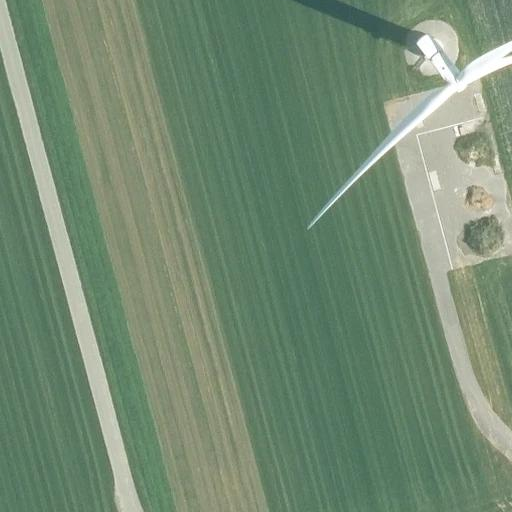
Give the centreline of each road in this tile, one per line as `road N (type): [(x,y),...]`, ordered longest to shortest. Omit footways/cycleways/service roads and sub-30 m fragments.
road 1 (track): [(0,32),(129,511)]
road 2 (track): [(396,107),(466,385),(511,447)]
